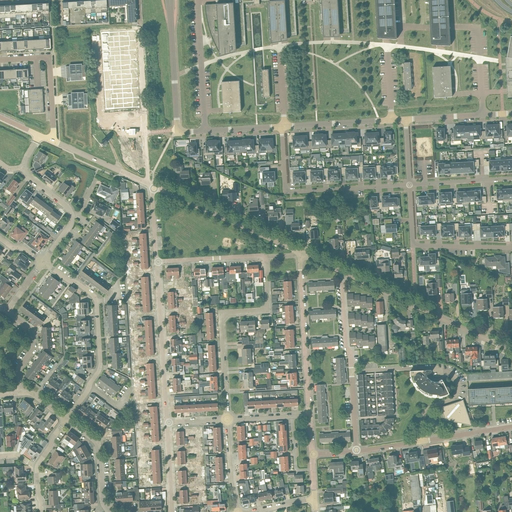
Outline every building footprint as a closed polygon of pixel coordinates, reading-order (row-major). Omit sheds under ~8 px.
[(107,0),(108,7),(126,6),(127,24),(136,23),(134,0),(107,0)] [(219,53),(220,57),(237,52),(236,48),(246,46),(245,33),(245,32),(245,30),(243,3),(254,3),(254,5),(255,5),(259,4),(259,5),(260,5),(259,2),(267,2),(267,7),(268,7),(269,9),(267,9),(268,17),(269,17),(269,19),(268,19),(268,29),(270,29),(270,31),(268,32),(269,40),(271,40),(271,44),(287,41),(287,37),(297,36),(296,30),(296,29),(296,28),(296,26),(295,0),(299,0),(306,0),(307,2),(307,1),(312,1),(312,0),(319,0),(319,4),(321,3),(321,6),(320,6),(320,14),(322,14),(322,16),(320,16),(321,26),(322,26),(322,28),(321,28),(321,34),(323,34),(323,38),(340,37),(340,33),(349,33),(349,27),(349,26),(349,22),(349,21),(347,0),(217,0),(218,4),(205,5),(206,12),(206,14),(207,19),(207,21),(208,27),(209,29),(211,34),(211,36),(213,42),(214,44),(217,49),(219,53)] [(393,0),(376,0),(378,34),(395,35),(393,0)] [(446,0),(429,0),(432,42),(449,42),(446,0)] [(109,36),(107,36),(108,41),(108,42),(114,42),(114,36),(119,36),(119,41),(130,41),(129,35),(128,36),(128,34),(128,31),(109,32),(109,33),(109,36)] [(114,42),(108,42),(108,43),(108,47),(110,47),(110,51),(129,50),(129,47),(129,46),(130,46),(130,41),(119,41),(120,46),(114,47),(114,42)] [(111,55),(108,55),(109,60),(109,61),(115,61),(115,55),(120,55),(121,60),(131,60),(130,54),(129,55),(129,53),(129,50),(110,51),(111,55)] [(115,61),(109,61),(109,62),(109,66),(111,66),(111,70),(130,69),(130,66),(130,65),(131,65),(131,60),(121,60),(121,65),(115,66),(115,61)] [(85,65),(75,66),(76,81),(82,80),(82,77),(86,77),(85,65)] [(75,66),(66,66),(66,78),(70,78),(70,81),(76,81),(75,66)] [(432,67),(434,98),(452,97),(450,69),(450,66),(448,67),(448,66),(432,67)] [(112,74),(110,74),(110,79),(110,80),(116,79),(116,74),(121,74),(122,79),(132,79),(132,73),(130,73),(130,72),(130,69),(111,70),(112,74)] [(116,79),(110,80),(110,81),(110,85),(112,85),(113,89),(131,88),(131,85),(131,84),(132,84),(132,79),(122,79),(122,84),(117,85),(116,79)] [(239,81),(224,82),(221,82),(222,85),(223,113),(241,112),(239,81)] [(113,93),(111,93),(111,98),(111,99),(117,98),(117,93),(123,93),(123,98),(133,98),(133,92),(132,92),(131,91),(132,91),(131,88),(113,89),(113,93)] [(28,98),(43,97),(42,89),(27,90),(28,98)] [(77,94),(67,95),(68,106),(72,106),(72,109),(78,109),(77,94)] [(87,94),(77,94),(78,109),(84,109),(83,105),(87,105),(87,94)] [(28,105),(43,105),(43,97),(28,98),(28,105)] [(117,98),(111,99),(111,100),(111,104),(113,104),(114,108),(133,107),(132,104),(132,103),(133,103),(133,98),(123,98),(123,103),(118,104),(117,98)] [(29,113),(44,113),(43,105),(28,105),(29,113)] [(486,131),(483,131),(483,139),(493,139),(492,124),(492,125),(489,125),(485,125),(486,131)] [(492,124),(493,139),(502,138),(502,130),(499,130),(499,124),(495,124),(492,125),(492,124)] [(473,126),(474,138),(473,138),(473,140),(483,139),(483,131),(480,131),(479,125),(476,126),(476,125),(475,125),(476,126),(473,126)] [(461,139),(460,126),(457,127),(457,126),(457,127),(454,127),(454,133),(451,133),(451,141),(461,141),(461,139)] [(444,129),(437,130),(437,132),(435,132),(436,138),(437,138),(438,141),(444,141),(444,143),(447,142),(447,134),(444,135),(444,129)] [(385,138),(381,138),(382,146),(392,146),(391,140),(394,140),(394,134),(391,134),(391,131),(384,132),(385,138)] [(351,133),(351,144),(351,145),(358,145),(358,147),(361,146),(361,138),(357,139),(357,132),(354,133),(354,132),(353,133),(351,133)] [(372,147),(371,132),(371,133),(369,133),(368,133),(365,133),(365,139),(362,139),(363,147),(372,147)] [(372,132),(371,132),(372,147),(382,146),(381,138),(378,138),(378,132),(375,132),(374,132),(372,133),(372,132)] [(332,140),(329,140),(329,148),(333,148),(332,147),(339,146),(339,145),(338,133),(338,134),(335,134),(332,134),(332,140)] [(319,135),(320,147),(326,147),(326,149),(329,148),(329,140),(326,140),(325,134),(322,134),(319,135)] [(300,136),(300,148),(300,150),(310,149),(310,141),(306,141),(306,135),(303,136),(303,135),(302,135),(302,136),(300,136)] [(313,141),(310,141),(310,149),(320,149),(320,147),(319,135),(318,135),(316,135),(315,135),(312,135),(313,141)] [(247,140),(246,140),(247,153),(247,154),(257,154),(256,145),(253,146),(253,139),(250,140),(249,140),(247,140)] [(262,139),(259,139),(259,145),(256,145),(257,154),(266,153),(266,139),(265,139),(263,139),(262,139)] [(213,141),(213,155),(223,155),(222,146),(219,147),(219,140),(216,141),(215,141),(213,141)] [(234,152),(234,140),(233,140),(233,141),(231,141),(230,141),(227,141),(228,147),(225,147),(225,155),(235,155),(235,152),(234,152)] [(213,155),(213,141),(212,141),(210,141),(209,141),(206,141),(206,147),(203,148),(204,156),(213,155)] [(189,146),(186,146),(187,152),(190,152),(190,157),(200,157),(199,149),(196,149),(196,143),(189,143),(189,146)] [(36,173),(41,171),(43,170),(41,166),(41,167),(40,166),(41,165),(46,156),(39,151),(33,160),(35,161),(33,165),(36,173)] [(496,171),(495,161),(486,161),(486,159),(483,159),(484,166),(489,166),(490,167),(489,167),(489,172),(494,172),(494,171),(496,171)] [(476,162),(467,163),(468,173),(469,172),(469,173),(474,173),(474,168),(473,168),(473,167),(479,166),(479,160),(476,160),(476,162)] [(445,174),(444,164),(438,164),(438,162),(435,162),(435,169),(438,169),(439,174),(445,174)] [(378,172),(377,165),(374,165),(374,168),(369,168),(369,178),(375,178),(375,172),(378,172)] [(386,165),(377,165),(378,172),(380,172),(381,177),(387,177),(387,175),(386,167),(386,165)] [(386,167),(387,175),(398,174),(397,165),(392,165),(392,167),(386,167)] [(182,166),(180,166),(175,166),(175,173),(180,173),(181,178),(189,178),(189,173),(189,171),(182,171),(182,166)] [(360,166),(351,167),(352,179),(358,179),(357,173),(360,173),(360,166)] [(369,178),(369,168),(363,168),(363,166),(360,166),(360,173),(363,173),(363,178),(369,178)] [(269,167),(260,168),(260,173),(262,173),(263,178),(260,179),(261,185),(265,185),(266,182),(267,182),(268,187),(274,187),(274,182),(275,182),(274,172),(269,172),(269,167)] [(343,174),(342,167),(334,168),(334,180),(340,180),(340,174),(343,174)] [(351,167),(342,167),(343,174),(345,174),(346,180),(352,179),(351,167)] [(325,175),(325,168),(316,169),(317,181),(323,181),(322,175),(325,175)] [(334,180),(334,168),(325,168),(325,175),(328,175),(328,181),(334,180)] [(201,178),(201,180),(201,181),(201,182),(202,185),(211,184),(210,179),(216,179),(215,172),(211,172),(211,169),(206,170),(206,174),(207,174),(208,177),(201,178)] [(307,169),(299,170),(299,182),(305,182),(305,176),(308,176),(307,169)] [(317,181),(316,169),(307,169),(308,176),(311,176),(311,182),(317,181)] [(299,182),(299,170),(290,171),(290,177),(293,177),(293,183),(299,182)] [(56,179),(50,175),(46,172),(41,178),(46,181),(45,181),(48,183),(51,185),(56,179)] [(17,188),(16,187),(18,184),(13,180),(6,189),(13,194),(17,188)] [(75,188),(71,185),(70,184),(68,187),(64,183),(58,190),(64,195),(67,193),(69,195),(75,188)] [(239,193),(238,183),(233,184),(233,189),(232,189),(232,191),(229,191),(222,191),(223,198),(229,198),(229,201),(236,200),(236,193),(239,193)] [(113,203),(116,194),(118,190),(111,187),(110,189),(101,185),(98,191),(103,193),(102,194),(107,197),(105,199),(113,203)] [(24,204),(28,207),(30,203),(33,199),(30,197),(32,194),(30,193),(30,192),(27,189),(26,190),(19,198),(23,200),(22,202),(25,204),(24,204)] [(503,202),(502,190),(501,190),(501,189),(496,190),(496,194),(497,194),(497,196),(491,196),(491,203),(494,203),(494,200),(503,200),(503,202)] [(474,191),(474,201),(483,201),(483,203),(486,203),(486,196),(480,197),(480,195),(481,195),(480,190),(475,191),(474,191)] [(463,204),(462,192),(456,192),(457,198),(454,198),(454,205),(463,204)] [(446,205),(445,193),(439,193),(439,199),(436,199),(437,206),(446,205)] [(451,193),(445,193),(446,205),(454,205),(454,198),(451,198),(451,193)] [(437,206),(436,199),(434,199),(433,194),(427,194),(427,196),(428,204),(428,206),(437,206)] [(6,203),(9,206),(15,198),(12,195),(6,203)] [(250,207),(249,207),(249,210),(250,210),(250,211),(258,210),(257,204),(260,203),(260,205),(264,205),(264,203),(263,198),(263,196),(259,196),(259,199),(253,199),(253,204),(250,204),(250,206),(250,207)] [(389,206),(388,199),(388,196),(382,197),(382,202),(379,202),(380,209),(389,209),(389,206)] [(428,204),(427,196),(416,197),(417,206),(422,206),(422,204),(428,204)] [(34,207),(40,199),(39,198),(38,199),(35,197),(33,199),(30,203),(34,207)] [(380,209),(379,202),(377,203),(376,197),(370,197),(371,210),(380,209)] [(399,198),(388,199),(389,206),(394,206),(394,208),(400,207),(399,198)] [(40,199),(34,207),(39,210),(44,203),(41,201),(42,200),(40,199)] [(95,214),(100,216),(102,217),(103,215),(105,215),(108,207),(97,202),(93,210),(96,211),(95,214)] [(44,203),(39,210),(43,213),(49,205),(47,204),(46,205),(44,203)] [(276,209),(274,209),(273,204),(269,205),(269,213),(269,221),(278,220),(278,216),(281,216),(281,209),(276,209)] [(49,205),(43,213),(47,216),(46,217),(47,218),(52,211),(53,210),(50,208),(51,207),(49,205)] [(7,215),(12,209),(9,206),(4,213),(7,215)] [(286,215),(286,219),(286,224),(290,224),(290,227),(291,227),(291,230),(295,230),(295,231),(300,231),(299,230),(300,230),(299,227),(300,227),(300,226),(299,226),(299,224),(293,224),(293,215),(293,210),(286,210),(286,215)] [(54,213),(52,211),(47,218),(51,221),(57,213),(55,212),(54,213)] [(57,213),(51,221),(55,224),(60,217),(58,215),(59,214),(57,213)] [(6,232),(9,228),(13,223),(7,219),(7,220),(4,218),(3,219),(0,222),(3,225),(1,228),(6,232)] [(385,220),(386,238),(392,237),(392,238),(392,233),(397,232),(397,224),(392,225),(391,219),(384,220),(385,220)] [(113,220),(109,225),(116,230),(119,226),(120,225),(113,220)] [(96,224),(94,226),(101,231),(104,227),(96,221),(94,223),(96,224)] [(438,230),(438,223),(429,224),(429,226),(429,234),(430,236),(436,236),(435,230),(438,230)] [(441,223),(438,223),(438,230),(441,230),(441,237),(447,236),(447,224),(441,224),(441,223)] [(456,230),(455,223),(447,224),(447,236),(453,236),(453,230),(456,230)] [(465,237),(465,227),(458,227),(458,223),(455,223),(456,230),(458,230),(459,237),(465,237)] [(480,223),(476,224),(477,230),(480,230),(480,238),(486,237),(486,227),(480,228),(480,223)] [(477,230),(476,224),(473,224),(473,225),(473,226),(465,227),(465,237),(466,237),(471,237),(471,232),(470,231),(477,230)] [(506,226),(497,227),(498,237),(499,237),(504,237),(504,232),(503,232),(503,231),(509,230),(509,224),(506,224),(506,226)] [(429,234),(429,226),(424,227),(423,225),(418,225),(419,234),(429,234)] [(91,227),(90,229),(97,235),(101,231),(94,226),(92,228),(91,227)] [(311,232),(309,232),(309,236),(311,236),(311,239),(318,238),(317,233),(317,231),(317,227),(314,228),(310,228),(310,231),(311,232)] [(26,235),(28,232),(24,229),(23,231),(21,229),(20,231),(16,228),(10,235),(17,241),(20,237),(23,239),(26,235)] [(34,237),(44,245),(44,244),(43,244),(45,242),(46,242),(48,239),(43,236),(46,233),(42,230),(39,228),(36,232),(38,233),(35,238),(34,237)] [(97,235),(90,229),(88,231),(89,232),(88,234),(94,239),(97,235)] [(94,239),(88,234),(86,237),(85,236),(83,237),(91,243),(94,239)] [(44,245),(34,237),(34,238),(35,239),(32,244),(29,241),(26,245),(32,249),(34,247),(40,250),(44,245)] [(91,243),(83,237),(82,239),(83,240),(81,242),(85,245),(88,247),(91,243)] [(331,240),(329,240),(329,244),(332,244),(332,248),(335,248),(335,249),(338,249),(338,248),(338,242),(343,242),(342,237),(339,237),(339,239),(331,239),(331,240)] [(74,245),(80,250),(83,246),(76,240),(74,242),(75,243),(74,245)] [(80,250),(74,245),(72,248),(71,247),(69,249),(77,254),(80,250)] [(365,248),(361,248),(362,251),(362,259),(370,258),(369,253),(369,250),(369,247),(365,248)] [(358,248),(354,249),(355,251),(354,251),(355,255),(355,260),(362,259),(362,251),(361,248),(358,248)] [(77,254),(69,249),(68,250),(69,251),(67,254),(74,259),(77,254)] [(137,254),(127,254),(127,259),(129,259),(129,265),(127,265),(128,275),(130,275),(130,280),(128,280),(129,290),(131,290),(131,292),(129,292),(130,307),(150,306),(146,252),(137,253),(137,254)] [(17,259),(14,262),(17,265),(21,267),(25,270),(29,264),(24,260),(26,258),(21,254),(18,258),(17,259)] [(74,259),(67,254),(66,256),(65,255),(63,257),(71,263),(74,259)] [(429,255),(429,267),(435,267),(435,269),(440,269),(439,260),(435,260),(435,254),(429,255)] [(429,267),(429,255),(429,257),(418,258),(418,265),(418,267),(424,267),(424,265),(429,265),(429,267)] [(71,263),(63,257),(62,258),(63,259),(61,262),(68,267),(71,263)] [(486,259),(486,264),(486,266),(493,265),(493,266),(497,266),(497,268),(499,268),(499,271),(498,271),(498,272),(509,274),(509,262),(508,262),(508,263),(504,263),(504,258),(500,258),(500,257),(495,257),(495,258),(486,259)] [(376,260),(377,263),(377,268),(382,267),(382,272),(389,271),(389,263),(384,264),(383,260),(376,260)] [(16,269),(12,266),(11,265),(7,270),(11,273),(7,277),(16,283),(20,276),(14,272),(16,269)] [(394,265),(394,268),(395,271),(395,277),(398,277),(398,278),(402,278),(401,277),(402,277),(402,272),(402,271),(399,271),(398,265),(394,265)] [(83,279),(89,271),(85,268),(80,274),(83,277),(82,278),(83,279)] [(89,271),(83,279),(85,280),(86,279),(89,281),(94,274),(89,271)] [(98,278),(94,274),(89,281),(91,283),(90,284),(92,285),(98,278)] [(428,285),(426,285),(427,292),(428,292),(428,295),(437,295),(437,287),(438,287),(438,288),(442,287),(441,279),(441,274),(435,274),(435,280),(433,280),(434,283),(428,283),(428,285)] [(5,283),(0,290),(0,294),(0,295),(4,298),(12,288),(9,286),(11,283),(7,280),(1,275),(0,276),(0,280),(2,283),(3,282),(5,283)] [(48,278),(46,279),(56,287),(58,285),(59,286),(61,283),(51,276),(49,278),(48,278)] [(98,278),(92,285),(94,287),(95,286),(97,288),(102,281),(98,278)] [(56,287),(46,279),(45,281),(46,282),(44,285),(54,292),(56,289),(55,289),(56,287)] [(102,281),(97,288),(100,290),(99,291),(101,292),(107,284),(102,281)] [(107,284),(101,292),(102,293),(103,292),(106,294),(111,287),(107,284)] [(445,294),(446,297),(446,302),(453,302),(453,294),(458,294),(457,284),(452,285),(453,291),(448,291),(448,294),(445,294)] [(466,293),(461,294),(462,305),(471,304),(471,294),(477,293),(476,284),(470,285),(470,289),(465,290),(466,293)] [(41,287),(40,288),(50,296),(51,294),(52,294),(54,292),(44,285),(43,287),(41,287)] [(70,301),(75,299),(72,295),(76,290),(71,286),(68,290),(66,293),(70,297),(68,300),(70,301)] [(50,296),(40,288),(39,290),(40,291),(38,293),(42,296),(48,301),(49,298),(49,297),(50,296)] [(219,304),(219,296),(211,296),(211,304),(219,304)] [(78,303),(75,299),(70,301),(70,304),(76,303),(76,309),(80,309),(88,308),(88,302),(78,303)] [(477,299),(477,305),(477,310),(487,310),(487,305),(487,299),(477,299)] [(25,313),(30,306),(25,303),(20,311),(22,312),(22,311),(25,313)] [(34,309),(30,306),(25,313),(27,314),(26,315),(28,317),(34,309)] [(493,307),(493,313),(493,318),(503,317),(503,312),(503,306),(493,307)] [(88,308),(80,309),(80,315),(76,315),(77,318),(83,318),(83,315),(89,314),(88,308)] [(38,312),(34,309),(28,317),(30,318),(31,317),(33,319),(38,312)] [(38,312),(33,319),(35,320),(34,322),(36,323),(42,315),(38,312)] [(42,315),(36,323),(38,324),(39,323),(41,325),(46,318),(42,315)] [(83,318),(77,318),(77,327),(90,326),(89,320),(83,321),(83,318)] [(413,327),(412,325),(412,320),(408,320),(408,321),(405,321),(404,321),(402,321),(402,320),(402,319),(401,318),(400,318),(399,318),(393,320),(394,322),(395,323),(395,324),(394,324),(393,324),(392,324),(392,325),(391,325),(391,326),(391,327),(390,328),(391,328),(391,329),(391,330),(391,331),(392,331),(393,332),(394,332),(395,332),(396,331),(396,330),(396,329),(396,328),(396,327),(396,326),(397,325),(398,326),(399,326),(400,327),(402,327),(403,327),(404,327),(406,327),(406,326),(409,326),(409,327),(413,327)] [(259,344),(263,344),(264,344),(264,340),(263,334),(265,334),(265,328),(269,328),(269,324),(269,323),(268,320),(261,321),(261,330),(258,330),(258,331),(259,337),(259,344)] [(259,337),(258,331),(255,331),(255,329),(255,321),(247,321),(248,329),(248,332),(255,332),(256,337),(259,337)] [(386,324),(379,325),(380,352),(388,352),(386,324)] [(90,332),(90,326),(77,327),(78,336),(84,336),(84,333),(90,332)] [(439,341),(439,336),(438,331),(430,332),(431,336),(423,337),(424,344),(429,344),(428,339),(433,339),(433,341),(439,341)] [(84,336),(78,336),(76,336),(76,342),(82,341),(82,345),(91,344),(90,338),(84,339),(84,336)] [(91,344),(82,345),(82,348),(76,349),(77,354),(85,354),(85,351),(91,350),(91,344)] [(39,354),(47,360),(50,356),(44,351),(42,353),(41,353),(39,354)] [(39,357),(38,359),(44,364),(47,360),(39,354),(38,356),(39,357)] [(85,357),(85,354),(77,354),(79,354),(79,359),(83,359),(83,363),(92,362),(91,356),(85,357)] [(197,361),(197,360),(197,354),(193,355),(190,355),(190,364),(198,364),(197,361)] [(490,366),(489,355),(484,355),(484,360),(481,360),(481,367),(490,366)] [(489,355),(490,366),(498,366),(498,360),(495,360),(495,355),(489,355)] [(251,360),(251,356),(243,357),(243,364),(248,364),(251,363),(254,363),(254,360),(251,360)] [(35,361),(33,363),(41,368),(44,364),(38,359),(36,362),(35,361)] [(508,369),(508,359),(501,360),(501,365),(498,366),(499,372),(502,372),(502,370),(508,369)] [(92,362),(83,363),(83,366),(80,367),(80,369),(76,369),(76,371),(81,373),(82,369),(92,368),(92,362)] [(41,368),(33,363),(32,365),(33,366),(31,368),(38,373),(41,368)] [(38,373),(31,368),(30,370),(29,369),(27,371),(35,377),(38,373)] [(447,395),(449,394),(448,392),(449,391),(450,390),(449,388),(448,387),(447,387),(446,387),(443,382),(442,380),(440,380),(440,383),(438,383),(435,383),(433,383),(430,381),(428,380),(429,379),(427,377),(426,375),(431,373),(432,371),(430,370),(410,371),(410,375),(411,378),(410,378),(411,380),(412,382),(413,382),(413,383),(414,384),(413,384),(416,388),(419,391),(419,390),(421,392),(424,394),(428,396),(432,397),(436,398),(436,397),(439,397),(443,397),(447,396),(447,395)] [(35,377),(27,371),(26,373),(27,374),(25,376),(32,381),(35,377)] [(81,373),(76,371),(74,373),(77,375),(74,380),(77,382),(81,385),(85,380),(80,377),(81,373)] [(511,371),(485,373),(467,374),(467,377),(468,377),(468,379),(467,379),(467,381),(511,378),(511,371)] [(51,389),(57,381),(53,378),(57,374),(54,372),(50,378),(52,379),(46,386),(51,389)] [(100,388),(107,378),(105,377),(106,376),(104,374),(96,383),(99,385),(98,387),(100,388)] [(109,380),(107,378),(100,388),(102,389),(103,388),(105,390),(112,380),(110,379),(109,380)] [(115,382),(112,380),(105,390),(108,392),(107,393),(109,394),(116,385),(114,383),(115,382)] [(61,384),(57,381),(51,389),(55,393),(59,387),(62,388),(66,383),(63,381),(61,384)] [(66,383),(62,388),(64,390),(59,398),(63,401),(69,392),(65,389),(68,385),(66,383)] [(116,385),(109,394),(110,396),(111,395),(114,397),(121,387),(119,385),(118,386),(116,385)] [(468,398),(468,406),(469,406),(469,405),(491,404),(491,405),(491,404),(495,403),(495,404),(495,403),(511,402),(511,386),(511,387),(472,390),(472,389),(468,389),(467,389),(467,390),(468,390),(468,391),(468,397),(468,398)] [(69,392),(63,401),(67,404),(75,394),(73,392),(71,394),(69,392)] [(25,419),(28,416),(33,410),(29,407),(31,405),(24,400),(19,407),(24,411),(23,413),(26,415),(24,418),(25,419)] [(460,402),(442,408),(445,418),(446,418),(447,419),(447,420),(470,424),(466,412),(463,402),(461,403),(460,402)] [(13,403),(4,404),(5,408),(2,409),(2,408),(2,409),(2,413),(9,412),(9,415),(13,414),(13,412),(13,403)] [(82,415),(88,408),(89,405),(87,403),(85,406),(83,404),(78,412),(82,415)] [(38,421),(39,420),(42,416),(41,415),(43,412),(37,408),(30,418),(35,422),(37,420),(38,421)] [(92,411),(88,408),(82,415),(86,418),(92,411)] [(92,411),(86,418),(91,422),(96,414),(92,411)] [(98,411),(96,414),(91,422),(94,423),(95,422),(99,425),(106,417),(98,411)] [(55,421),(49,417),(45,423),(42,420),(39,425),(37,427),(43,431),(46,427),(49,429),(55,421)] [(106,417),(99,425),(104,429),(106,426),(109,428),(114,421),(110,418),(108,419),(106,417)] [(360,420),(362,438),(365,438),(366,436),(367,435),(368,437),(371,437),(372,435),(373,435),(374,437),(377,437),(378,435),(380,435),(383,434),(386,433),(389,431),(391,428),(393,425),(394,422),(394,418),(384,419),(384,421),(383,423),(382,424),(379,425),(379,424),(375,424),(375,420),(372,420),(373,424),(369,425),(369,420),(366,420),(367,425),(363,425),(363,420),(360,420)] [(427,421),(434,427),(437,423),(430,418),(427,421)] [(69,442),(75,435),(70,431),(65,438),(69,442)] [(111,442),(121,442),(121,436),(122,436),(122,431),(117,431),(112,432),(112,439),(111,439),(111,442)] [(342,433),(343,441),(350,441),(350,431),(347,432),(347,433),(342,433)] [(332,434),(327,434),(327,442),(335,442),(335,432),(332,433),(332,434)] [(343,441),(342,433),(337,433),(337,432),(335,432),(335,442),(343,441)] [(327,442),(327,434),(322,434),(322,433),(319,433),(320,442),(327,442)] [(16,443),(16,438),(15,434),(11,434),(11,436),(6,437),(7,447),(15,446),(15,443),(16,443)] [(24,436),(20,448),(23,450),(25,447),(27,449),(32,442),(30,440),(32,437),(28,434),(24,436)] [(75,435),(69,442),(74,445),(73,447),(74,449),(80,444),(77,442),(80,439),(75,435)] [(498,438),(500,445),(504,444),(505,449),(508,449),(508,444),(506,444),(505,436),(498,438)] [(500,445),(498,438),(492,439),(493,446),(491,446),(492,451),(496,451),(495,446),(500,445)] [(483,448),(483,446),(482,441),(474,442),(476,451),(473,451),(474,456),(474,458),(477,457),(476,453),(480,453),(479,449),(483,448)] [(80,444),(74,449),(73,450),(77,456),(88,450),(85,445),(81,447),(80,444)] [(35,454),(38,457),(42,451),(43,449),(40,447),(38,449),(33,445),(27,453),(33,457),(35,454)] [(470,454),(470,452),(469,447),(463,448),(462,445),(456,446),(455,446),(451,446),(452,451),(452,455),(466,452),(466,455),(470,454)] [(425,464),(430,463),(429,458),(437,457),(438,462),(443,461),(441,453),(440,448),(436,448),(436,449),(427,450),(428,455),(424,456),(425,461),(425,464)] [(88,451),(88,450),(77,456),(81,463),(88,461),(89,460),(87,457),(91,455),(90,454),(90,453),(89,451),(88,451)] [(56,467),(58,463),(59,462),(61,463),(65,458),(56,452),(59,454),(56,457),(54,456),(49,462),(56,467)] [(408,452),(409,455),(405,455),(405,459),(406,461),(410,461),(420,459),(420,463),(424,462),(423,456),(418,457),(417,452),(412,453),(412,452),(408,452)] [(402,464),(401,459),(397,459),(396,455),(390,456),(389,456),(388,456),(389,460),(387,461),(389,467),(395,466),(402,464)] [(380,469),(379,463),(378,458),(369,460),(370,465),(366,466),(367,472),(373,471),(372,469),(376,469),(376,470),(380,469)] [(88,461),(81,463),(81,465),(80,465),(81,470),(92,470),(92,464),(88,464),(88,461)] [(363,476),(363,470),(363,465),(359,465),(358,461),(351,462),(351,467),(351,470),(359,469),(359,477),(363,476)] [(335,475),(333,475),(334,479),(342,479),(342,476),(343,476),(343,462),(330,463),(330,469),(335,469),(335,475)] [(17,481),(27,481),(26,473),(23,473),(23,466),(15,467),(16,475),(17,481)] [(92,470),(81,470),(81,476),(82,476),(82,477),(79,477),(80,480),(89,479),(89,476),(93,476),(92,470)] [(48,484),(53,483),(58,483),(58,479),(61,479),(60,473),(58,473),(53,473),(54,473),(54,476),(48,477),(48,484)] [(409,474),(412,500),(420,499),(418,473),(409,474)] [(283,496),(282,488),(284,488),(282,478),(277,480),(279,489),(275,490),(276,497),(283,496)] [(89,482),(89,479),(80,480),(80,482),(82,482),(82,483),(84,483),(84,488),(93,487),(93,482),(89,482)] [(265,484),(263,485),(266,499),(268,499),(269,500),(271,499),(272,498),(271,493),(271,491),(267,492),(265,484)] [(19,500),(24,499),(29,499),(29,490),(26,490),(26,486),(21,486),(17,486),(17,494),(18,494),(19,500)] [(297,489),(295,489),(295,494),(304,493),(303,486),(297,486),(297,489)] [(342,488),(331,488),(326,489),(327,493),(324,494),(324,502),(332,502),(332,503),(336,503),(336,497),(333,497),(333,493),(343,493),(342,488)] [(127,490),(127,492),(128,501),(133,501),(133,499),(136,499),(136,489),(127,490)] [(250,490),(249,490),(247,490),(249,503),(252,502),(252,503),(255,503),(255,502),(256,501),(254,495),(251,496),(250,490)] [(57,491),(54,491),(49,491),(50,505),(57,505),(57,509),(64,508),(64,504),(58,504),(57,491)] [(216,500),(207,500),(207,504),(212,504),(212,506),(212,511),(219,510),(218,504),(218,495),(216,495),(216,500)] [(435,511),(435,505),(435,500),(433,500),(433,496),(426,496),(426,502),(424,502),(424,511),(435,511)] [(501,510),(499,510),(498,511),(506,511),(507,509),(509,509),(507,496),(503,496),(504,505),(501,505),(501,510)] [(454,511),(453,501),(446,501),(447,511),(454,511)]
